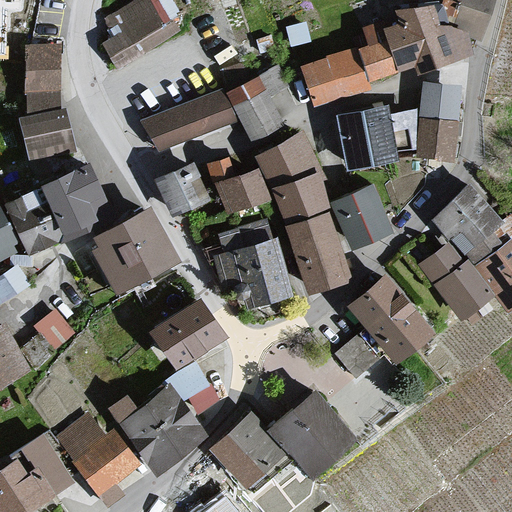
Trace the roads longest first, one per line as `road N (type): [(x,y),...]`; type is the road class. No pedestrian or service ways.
road 1 (residential): [(494,0),(457,176),(323,310),(242,345)]
road 2 (residential): [(242,345),(89,94),(79,40),(85,0)]
road 3 (residential): [(149,490),(231,411),(244,371),(242,345)]
